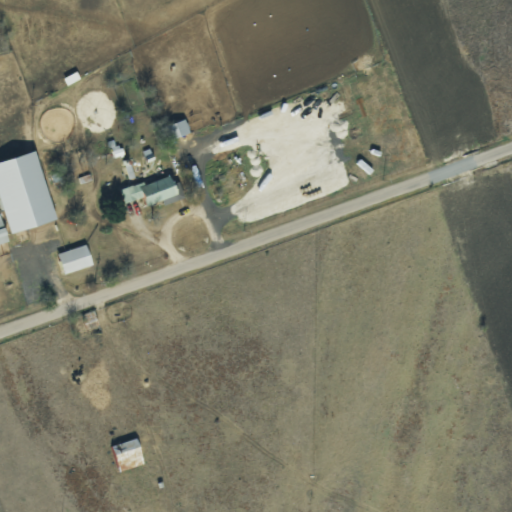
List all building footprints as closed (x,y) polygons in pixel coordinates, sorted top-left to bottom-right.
[(191,132),(185,118),(163,127),(169,141),(191,132)] [(37,151),(0,161),(0,195),(10,233),(56,220),(37,151)] [(0,244),(9,242),(0,212),(0,244)] [(59,252),(64,273),(93,266),(88,245),(59,252)] [(145,463),(137,438),(112,446),(120,471),(145,463)]
